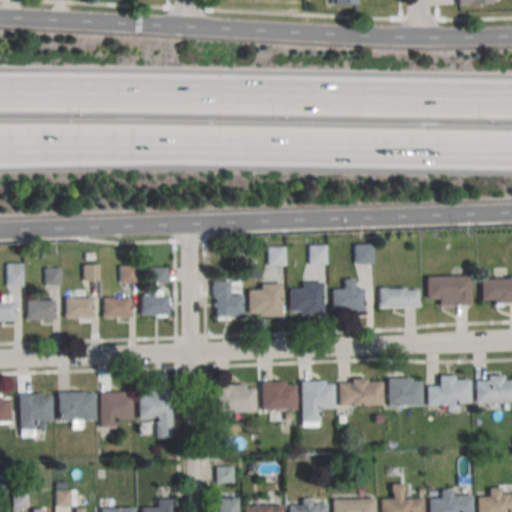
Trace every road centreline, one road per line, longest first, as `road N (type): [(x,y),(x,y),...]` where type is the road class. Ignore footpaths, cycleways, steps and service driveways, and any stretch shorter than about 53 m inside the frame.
road 1 (residential): [(0,365),(511,346)]
road 2 (motorway): [(511,100),(0,95)]
road 3 (motorway): [(43,143),(511,149)]
road 4 (secondary): [(190,224),(511,212)]
road 5 (residential): [(192,511),(190,224)]
road 6 (secondary): [(417,35),(185,30)]
road 7 (secondary): [(0,230),(190,224)]
road 8 (secondary): [(185,30),(0,21)]
